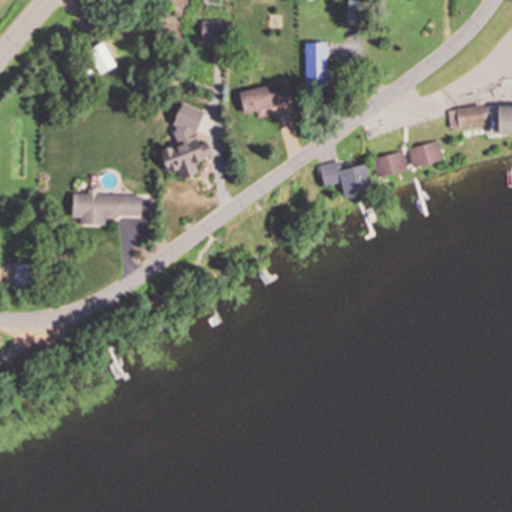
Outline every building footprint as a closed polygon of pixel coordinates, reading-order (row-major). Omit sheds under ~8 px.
[(200,43),(220,42),(220,20),(199,21),(200,43)] [(85,51),(98,75),(115,65),(101,42),(85,51)] [(304,85),(326,85),(326,43),(304,43),(304,85)] [(286,104),(282,82),(236,91),(241,113),(286,104)] [(511,105),(491,105),(491,133),(511,132),(511,105)] [(195,107),(172,109),(175,147),(159,148),(161,173),(176,171),(176,177),(194,176),(193,160),(208,159),(206,140),(198,141),(195,107)] [(479,124),(479,107),(454,107),(454,124),(479,124)] [(441,157),(434,139),(405,149),(411,168),(441,157)] [(405,170),(400,151),(370,158),(374,176),(405,170)] [(362,159),(318,166),(321,185),(338,183),(341,198),(355,195),(354,189),(366,187),(362,159)] [(95,194),(95,192),(71,192),(71,225),(102,226),(102,218),(139,218),(139,195),(95,194)] [(12,263),(12,286),(31,286),(31,263),(12,263)]
